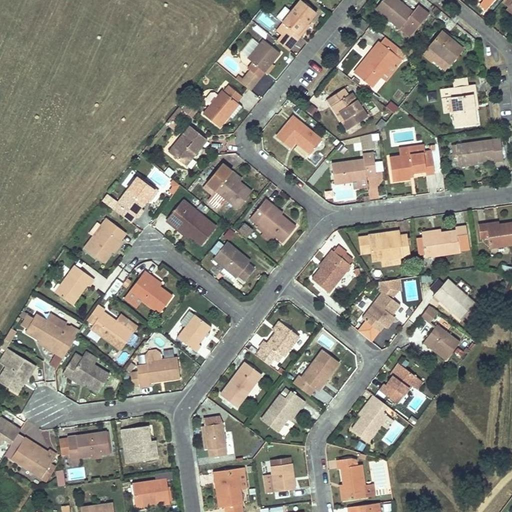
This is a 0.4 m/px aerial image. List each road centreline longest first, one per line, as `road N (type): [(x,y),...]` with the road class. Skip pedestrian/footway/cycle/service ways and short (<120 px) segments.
road 1 (residential): [(328,221),(253,160),(247,131),(351,0)]
road 2 (residential): [(322,511),(315,446),(367,372),(369,357),(278,283)]
road 3 (residential): [(328,221),(511,194)]
road 4 (residential): [(249,322),(149,242),(127,258)]
road 5 (residential): [(180,413),(152,404),(72,415),(40,402)]
